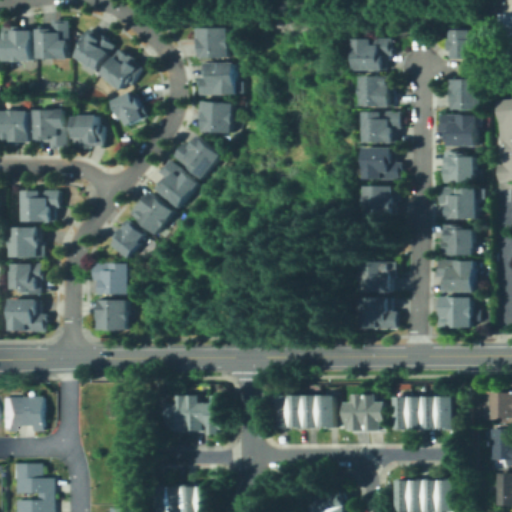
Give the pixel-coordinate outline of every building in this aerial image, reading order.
[(511,59),(510,59),(509,32),(501,32),(501,14),(511,14),(511,59)] [(71,20),(72,58),(41,58),(41,26),(56,26),(56,20),(71,20)] [(35,30),(35,60),(6,60),(5,26),(21,26),(21,30),(35,30)] [(231,28),(232,57),(202,57),(201,37),(203,37),(203,28),(231,28)] [(92,29),(103,36),(104,35),(118,46),(111,56),(109,55),(98,70),(92,66),(91,67),(76,57),(83,46),(80,44),(92,29)] [(474,29),(475,40),(476,40),(477,58),(455,58),(455,51),(453,51),(453,38),(456,39),(456,29),(474,29)] [(395,38),(395,48),(396,48),(396,55),(389,55),(389,69),(357,70),(356,38),(395,38)] [(122,49),(129,55),(131,53),(138,59),(136,61),(147,68),(135,84),(131,81),(124,91),(109,81),(110,79),(104,75),(122,49)] [(238,62),(239,94),(202,94),(202,77),(208,77),(208,63),(238,62)] [(393,91),(394,105),(363,105),(363,75),(398,75),(398,91),(393,91)] [(485,79),(486,109),(455,109),(455,88),(457,88),(457,79),(485,79)] [(137,91),(143,105),(146,105),(151,116),(128,126),(125,118),(122,119),(114,101),(137,91)] [(511,179),(501,180),(500,165),(506,164),(502,121),(503,121),(501,100),(511,98),(511,179)] [(236,103),(235,133),(205,131),(205,110),(208,110),(208,101),(236,103)] [(71,148),(56,148),(56,142),(40,142),(41,110),(71,110),(71,148)] [(399,128),(399,141),(366,142),(366,111),(404,110),(404,128),(399,128)] [(21,142),(21,145),(5,145),(5,111),(34,111),(34,141),(21,142)] [(102,114),(102,124),(107,124),(108,145),(94,145),(94,147),(77,148),(76,116),(83,115),(83,114),(102,114)] [(480,114),(481,145),(452,146),(451,131),(444,131),(444,115),(480,114)] [(201,136),(224,154),(205,179),(178,155),(190,139),(195,143),(201,136)] [(405,163),(405,179),(366,179),(365,147),(394,147),(395,148),(399,148),(399,163),(405,163)] [(477,174),(477,181),(447,182),(447,166),(449,166),(449,151),(468,151),(469,156),(478,156),(478,174),(477,174)] [(201,183),(182,207),(159,188),(169,176),(163,171),(173,159),(201,183)] [(396,202),(396,215),(365,215),(366,186),(401,186),(401,202),(396,202)] [(478,186),(479,218),(450,218),(449,204),(443,205),(443,187),(478,186)] [(58,207),(58,221),(25,221),(24,190),(63,190),(63,207),(58,207)] [(154,191),(178,210),(160,233),(134,211),(143,201),(145,203),(154,191)] [(145,243),(134,257),(117,243),(119,240),(117,237),(131,220),(149,234),(143,241),(145,243)] [(475,247),(475,254),(445,255),(445,239),(447,239),(447,224),(467,224),(467,229),(476,229),(476,247),(475,247)] [(43,227),(44,242),(47,241),(47,256),(11,257),(11,227),(43,227)] [(477,258),(478,291),(449,291),(449,277),(441,278),(441,259),(477,258)] [(394,277),(395,291),(364,291),(364,262),(399,262),(399,277),(394,277)] [(45,263),(45,272),(46,272),(46,281),(43,281),(43,294),(22,294),(22,289),(12,289),(11,270),(13,270),(13,263),(45,263)] [(134,263),(134,293),(104,293),(104,280),(98,280),(98,263),(134,263)] [(396,297),(396,312),(401,312),(401,328),(362,329),(362,298),(396,297)] [(476,297),(476,327),(443,327),(443,315),(446,315),(446,297),(476,297)] [(49,314),(50,330),(10,331),(10,299),(40,299),(40,300),(43,300),(44,314),(49,314)] [(131,300),(131,329),(102,329),(102,319),(100,319),(100,300),(131,300)] [(511,420),(511,417),(495,417),(495,409),(492,409),(492,391),(511,391),(511,420)] [(191,431),(176,431),(176,428),(170,428),(170,401),(179,401),(179,393),(190,393),(191,431)] [(191,431),(206,431),(206,428),(211,428),(211,401),(202,401),(202,393),(190,393),(191,431)] [(322,394),(337,393),(338,425),(323,425),(322,394)] [(368,430),(353,430),(353,428),(348,428),(348,401),(357,401),(357,393),(368,393),(368,430)] [(368,430),(384,430),(384,428),(389,428),(389,401),(380,401),(379,393),(368,393),(368,430)] [(229,428),(222,428),(222,433),(211,433),(211,428),(211,401),(215,401),(215,394),(228,394),(229,428)] [(277,394),(293,394),(293,426),(277,426),(277,394)] [(307,394),(293,394),(293,426),(308,426),(307,394)] [(322,394),(307,394),(308,426),(323,425),(322,394)] [(2,430),(2,395),(23,395),(23,424),(13,424),(13,430),(2,430)] [(45,429),(44,395),(23,395),(23,424),(34,424),(34,429),(45,429)] [(397,395),(412,395),(413,427),(397,427),(397,395)] [(427,395),(412,395),(413,427),(428,427),(427,395)] [(442,395),(427,395),(428,427),(442,427),(442,395)] [(442,395),(457,395),(458,426),(442,427),(442,395)] [(511,429),(511,466),(510,466),(510,460),(494,460),(494,429),(511,429)] [(16,462),(43,462),(43,476),(55,476),(55,494),(38,494),(38,491),(16,491),(16,462)] [(511,473),(511,505),(502,505),(503,486),(501,486),(501,477),(503,477),(503,473),(511,473)] [(398,479),(413,478),(413,510),(398,510),(398,479)] [(428,478),(413,478),(413,510),(428,510),(428,478)] [(443,478),(428,478),(428,510),(443,510),(443,478)] [(443,478),(458,478),(458,510),(443,510),(443,478)] [(202,511),(202,484),(187,485),(187,511),(202,511)] [(202,511),(202,484),(217,484),(217,511),(202,511)] [(157,511),(157,485),(172,485),(172,511),(157,511)] [(187,511),(187,485),(172,485),(172,511),(187,511)] [(344,489),(349,504),(324,511),(317,511),(313,499),(344,489)] [(16,511),(55,511),(55,494),(38,494),(38,498),(16,498),(16,511)]
